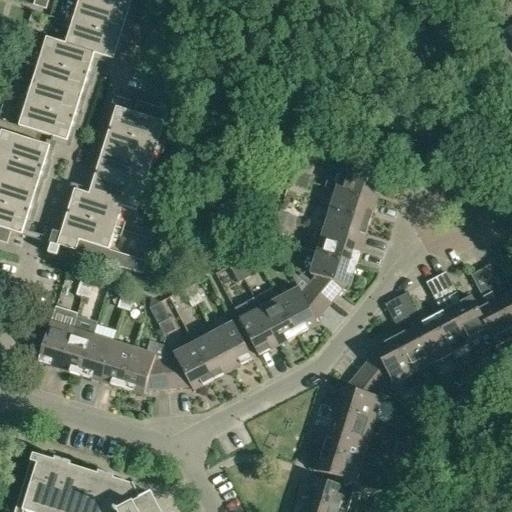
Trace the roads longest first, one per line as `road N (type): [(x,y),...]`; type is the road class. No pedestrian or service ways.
road 1 (residential): [(0,364),(48,203),(90,165),(141,0)]
road 2 (residential): [(179,445),(318,368),(432,236)]
road 3 (residential): [(179,445),(0,395)]
